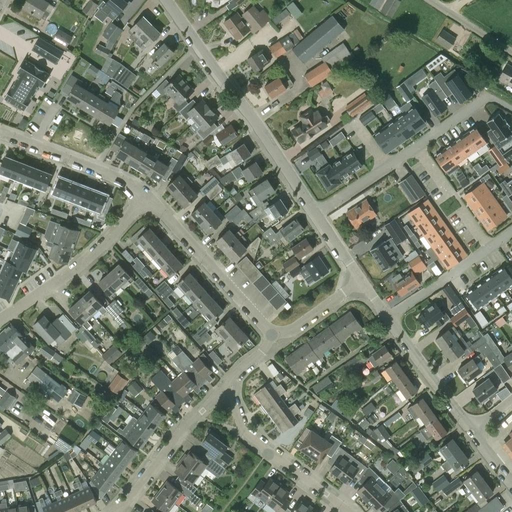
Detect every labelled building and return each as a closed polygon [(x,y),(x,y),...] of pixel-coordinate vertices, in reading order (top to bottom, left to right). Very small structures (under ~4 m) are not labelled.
[(49,3),(43,0),(27,0),(23,8),(40,19),(45,10),(50,14),(54,7),(49,4),(49,3)] [(98,5),(91,0),(89,0),(82,11),(90,17),(98,5)] [(127,0),(108,0),(106,3),(105,2),(100,8),(105,13),(111,7),(119,14),(124,8),(126,9),(131,3),(127,0)] [(383,0),(371,0),(370,3),(379,9),(383,0)] [(400,1),(397,0),(386,0),(380,11),(391,17),(400,1)] [(266,21),(253,6),(243,15),(247,20),(243,22),(237,14),(224,23),(236,41),(250,31),(251,33),(255,30),(266,21)] [(300,43),(296,45),(297,45),(292,50),(304,64),(344,29),(332,15),(300,43)] [(131,29),(134,32),(129,37),(135,43),(152,25),(144,16),(131,29)] [(272,20),(276,26),(282,21),(278,16),(272,20)] [(109,39),(106,48),(111,50),(114,42),(123,30),(112,22),(103,35),(109,39)] [(152,25),(135,43),(143,51),(161,33),(152,25)] [(51,41),(57,44),(65,49),(66,47),(72,37),(58,29),(51,41)] [(276,58),(296,45),(300,43),(298,41),(303,38),(297,29),(292,32),(293,32),(288,35),(287,35),(268,47),(276,58)] [(455,39),(443,30),(436,40),(448,49),(455,39)] [(39,37),(31,50),(56,65),(64,52),(39,37)] [(174,52),(165,43),(153,56),(156,59),(155,60),(155,61),(152,64),(157,70),(174,52)] [(353,59),(343,43),(321,58),(323,62),(304,75),(311,87),(333,73),(353,59)] [(111,50),(106,48),(98,44),(94,52),(106,58),(111,50)] [(270,61),(267,57),(262,49),(247,59),(255,71),(270,61)] [(441,54),(440,54),(438,55),(433,59),(434,59),(438,64),(446,58),(441,54)] [(114,59),(109,56),(101,70),(106,74),(114,59)] [(4,99),(24,111),(31,100),(30,99),(39,86),(42,88),(50,75),(24,59),(16,72),(20,74),(11,88),(4,99)] [(120,64),(112,78),(118,82),(126,71),(127,69),(120,64)] [(511,66),(507,64),(498,81),(505,85),(506,84),(511,87),(511,66)] [(123,86),(132,73),(127,69),(126,71),(118,82),(123,86)] [(110,78),(99,70),(95,75),(107,83),(110,78)] [(433,77),(435,80),(447,97),(453,93),(460,102),(462,100),(463,102),(471,96),(470,95),(472,93),(459,75),(458,75),(454,70),(444,78),(440,73),(433,77)] [(132,73),(123,86),(128,89),(137,76),(132,73)] [(168,93),(172,97),(187,83),(180,75),(171,84),(166,79),(156,89),(161,95),(167,92),(168,93)] [(403,81),(409,88),(417,82),(411,75),(403,81)] [(67,99),(78,105),(87,90),(80,86),(83,82),(71,76),(62,92),(69,96),(67,99)] [(285,84),(280,77),(265,87),(272,98),(292,84),(289,81),(285,84)] [(323,98),(333,91),(331,88),(332,87),(328,80),(321,84),(323,88),(319,91),(323,98)] [(426,105),(428,104),(436,115),(446,108),(441,101),(447,97),(435,80),(428,85),(432,91),(422,98),(426,105)] [(116,91),(119,86),(112,81),(109,86),(116,91)] [(403,82),(396,87),(406,101),(413,96),(403,82)] [(195,91),(187,83),(172,97),(176,102),(174,107),(179,112),(180,112),(189,104),(185,100),(195,91)] [(119,86),(116,91),(122,95),(125,90),(119,86)] [(89,112),(98,97),(87,90),(78,105),(89,112)] [(100,93),(98,97),(89,112),(100,118),(109,103),(103,100),(105,96),(100,93)] [(371,102),(364,93),(346,107),(352,116),(371,102)] [(194,107),(190,103),(189,104),(180,112),(187,120),(191,116),(196,122),(211,108),(202,99),(194,107)] [(119,110),(109,103),(100,118),(110,125),(119,110)] [(403,114),(415,130),(425,123),(413,107),(403,114)] [(219,117),(211,108),(196,122),(201,128),(197,131),(204,139),(215,129),(210,125),(219,117)] [(369,108),(358,116),(363,124),(374,115),(369,108)] [(312,111),(310,111),(302,116),(302,118),(305,122),(293,130),(300,142),(326,125),(325,123),(330,120),(327,115),(322,118),(318,111),(314,114),(312,111)] [(403,114),(393,121),(405,137),(415,130),(403,114)] [(505,119),(503,121),(498,114),(487,122),(491,129),(486,133),(498,149),(511,139),(511,138),(510,135),(511,134),(507,127),(509,125),(505,119)] [(395,144),(405,137),(393,121),(383,128),(395,144)] [(239,136),(232,124),(216,134),(224,146),(239,136)] [(464,134),(476,151),(486,144),(475,127),(464,134)] [(395,144),(383,128),(373,135),(385,152),(395,144)] [(116,156),(127,162),(136,147),(131,144),(133,141),(120,133),(111,149),(118,153),(116,156)] [(147,143),(151,137),(144,134),(141,139),(147,143)] [(214,138),(210,134),(203,141),(207,145),(214,138)] [(464,134),(455,141),(466,158),(476,151),(464,134)] [(334,138),(329,141),(332,146),(337,143),(334,138)] [(167,144),(160,140),(156,146),(163,150),(167,144)] [(466,158),(455,141),(445,148),(457,165),(466,158)] [(230,152),(220,159),(221,162),(223,165),(234,158),(238,163),(251,154),(244,143),(230,152)] [(188,147),(182,144),(179,150),(185,153),(188,147)] [(506,162),(495,146),(488,151),(500,167),(506,162)] [(147,153),(136,147),(127,162),(138,169),(147,153)] [(311,161),(321,155),(316,147),(306,154),(311,161)] [(435,156),(448,175),(458,167),(457,165),(445,148),(435,156)] [(511,148),(502,155),(507,162),(511,158),(511,148)] [(169,162),(175,165),(182,153),(176,150),(169,162)] [(340,159),(350,174),(362,167),(352,151),(340,159)] [(138,169),(149,175),(158,160),(147,153),(138,169)] [(182,153),(175,165),(172,171),(177,174),(188,157),(182,153)] [(217,155),(204,163),(209,170),(221,162),(220,159),(217,155)] [(0,169),(0,173),(11,177),(17,161),(5,157),(0,169)] [(340,159),(330,165),(340,181),(350,174),(340,159)] [(158,160),(149,175),(160,182),(169,166),(158,160)] [(29,166),(17,161),(11,177),(22,182),(29,166)] [(240,166),(232,171),(236,178),(238,180),(245,175),(249,181),(263,172),(256,162),(242,170),(240,166)] [(340,182),(340,181),(330,165),(328,163),(316,171),(328,190),(340,182)] [(22,182),(34,186),(40,170),(29,166),(22,182)] [(52,175),(40,170),(34,186),(46,191),(52,175)] [(224,186),(236,178),(232,171),(222,178),(220,179),(224,186)] [(188,176),(184,180),(179,175),(167,187),(176,196),(188,185),(193,181),(188,176)] [(411,175),(399,184),(412,203),(424,195),(411,175)] [(54,194),(66,199),(72,183),(60,178),(54,194)] [(203,196),(206,194),(215,186),(218,184),(218,183),(213,178),(210,180),(198,191),(203,196)] [(469,183),(466,178),(459,182),(463,188),(469,183)] [(250,196),(258,207),(259,206),(264,203),(262,200),(275,191),(268,179),(249,192),(251,195),(250,196)] [(504,180),(499,184),(508,197),(511,194),(511,179),(506,183),(504,180)] [(83,187),(72,183),(66,199),(77,203),(83,187)] [(473,206),(490,194),(482,183),(465,195),(473,206)] [(218,184),(215,186),(206,194),(211,199),(223,189),(218,184)] [(188,185),(176,196),(185,206),(197,195),(188,185)] [(95,191),(83,187),(77,203),(88,207),(95,191)] [(106,196),(95,191),(88,207),(100,212),(106,196)] [(498,205),(490,194),(473,206),(481,217),(498,205)] [(259,206),(258,207),(249,213),(256,222),(271,212),(276,218),(288,210),(280,199),(270,206),(270,204),(267,200),(264,203),(259,206)] [(376,215),(366,200),(346,213),(356,228),(376,215)] [(416,225),(433,213),(425,201),(408,213),(416,225)] [(213,211),(205,202),(191,214),(200,223),(213,211)] [(230,220),(232,218),(242,210),(237,205),(236,206),(225,215),(230,220)] [(506,217),(498,205),(481,217),(489,229),(506,217)] [(213,211),(200,223),(209,233),(222,221),(222,220),(225,218),(216,209),(213,211)] [(248,214),(243,209),(242,210),(232,218),(237,224),(248,214)] [(424,236),(441,224),(433,213),(416,225),(424,236)] [(20,223),(20,224),(26,226),(30,217),(24,215),(20,223)] [(263,235),(267,241),(269,239),(273,244),(285,235),(290,241),(305,229),(296,218),(276,234),(271,227),(263,234),(263,235)] [(394,219),(384,226),(397,244),(406,238),(394,219)] [(73,248),(79,231),(56,223),(51,240),(73,248)] [(30,229),(19,224),(15,234),(26,239),(30,229)] [(441,224),(424,236),(432,247),(449,235),(441,224)] [(225,251),(245,233),(241,229),(239,231),(234,225),(216,241),(225,251)] [(140,243),(146,249),(159,237),(150,228),(147,230),(144,227),(130,239),(137,246),(140,243)] [(245,233),(225,251),(233,261),(247,249),(242,243),(249,237),(245,233)] [(449,235),(432,247),(440,258),(457,246),(449,235)] [(167,247),(159,237),(146,249),(154,258),(167,247)] [(261,239),(259,237),(248,245),(256,255),(261,239)] [(313,248),(306,238),(292,248),(299,258),(313,248)] [(398,261),(397,260),(402,257),(390,238),(385,241),(384,241),(370,250),(383,271),(398,261)] [(73,248),(51,240),(50,242),(47,241),(46,245),(52,247),(49,257),(68,264),(68,262),(73,248)] [(36,250),(18,241),(13,252),(32,260),(36,250)] [(457,246),(440,258),(448,269),(465,257),(457,246)] [(175,256),(167,247),(154,258),(162,267),(175,256)] [(134,259),(126,249),(121,254),(130,263),(134,259)] [(17,267),(23,269),(27,271),(32,260),(13,252),(11,250),(6,261),(18,266),(17,267)] [(184,266),(175,256),(162,267),(171,277),(184,266)] [(240,269),(250,260),(246,256),(237,265),(240,269)] [(305,265),(300,268),(302,271),(301,272),(309,284),(329,271),(319,256),(305,265)] [(424,263),(418,256),(408,263),(413,271),(424,263)] [(300,264),(296,259),(285,267),(288,272),(300,264)] [(23,269),(17,267),(18,266),(6,261),(4,260),(0,269),(0,270),(19,279),(23,269)] [(240,269),(245,273),(254,265),(250,260),(240,269)] [(138,272),(141,269),(136,263),(132,266),(138,272)] [(119,265),(109,274),(120,286),(127,280),(130,283),(133,280),(119,265)] [(254,265),(245,273),(249,278),(258,269),(254,265)] [(300,268),(299,266),(290,272),(294,277),(301,272),(302,271),(300,268)] [(493,275),(504,291),(511,285),(511,282),(502,268),(493,275)] [(147,275),(141,269),(138,272),(143,279),(147,275)] [(249,278),(253,283),(262,274),(258,269),(249,278)] [(0,270),(0,281),(15,288),(19,279),(0,270)] [(393,284),(402,296),(420,284),(412,271),(402,278),(399,273),(391,278),(394,283),(393,284)] [(177,285),(186,294),(199,283),(190,273),(177,285)] [(113,292),(120,286),(109,274),(98,283),(113,299),(116,296),(113,292)] [(262,274),(253,283),(257,287),(267,279),(262,274)] [(484,281),(495,297),(504,291),(493,275),(484,281)] [(149,288),(140,278),(135,282),(144,293),(149,288)] [(267,279),(257,287),(261,291),(270,283),(267,279)] [(0,293),(10,298),(15,288),(0,281),(0,293)] [(154,290),(158,295),(168,285),(164,281),(154,290)] [(487,303),(495,297),(484,281),(475,287),(487,303)] [(194,303),(207,292),(199,283),(186,294),(194,303)] [(270,283),(261,291),(264,296),(274,287),(270,283)] [(168,285),(158,295),(169,308),(173,305),(167,299),(170,297),(168,296),(174,291),(168,285)] [(274,287),(264,296),(269,301),(279,292),(274,287)] [(487,303),(475,287),(466,294),(478,310),(487,303)] [(89,291),(79,300),(92,315),(98,310),(102,314),(107,311),(114,319),(119,315),(109,304),(104,309),(89,291)] [(215,301),(207,292),(194,303),(191,306),(196,311),(199,308),(202,312),(215,301)] [(279,292),(269,301),(273,305),(283,296),(279,292)] [(273,305),(277,310),(287,301),(283,296),(273,305)] [(87,320),(92,315),(79,300),(68,309),(83,326),(79,330),(91,343),(96,339),(86,329),(91,325),(87,320)] [(114,300),(109,304),(119,315),(123,311),(114,300)] [(223,310),(215,301),(202,312),(210,321),(204,325),(205,326),(209,331),(218,323),(214,319),(223,310)] [(425,312),(418,317),(425,328),(435,321),(439,326),(439,327),(450,319),(444,311),(442,312),(435,303),(424,310),(425,312)] [(450,310),(454,316),(465,308),(461,303),(450,310)] [(503,306),(496,310),(499,315),(505,310),(503,306)] [(172,311),(178,317),(182,314),(176,307),(172,311)] [(465,309),(450,320),(456,328),(471,317),(465,309)] [(351,311),(340,319),(350,333),(358,328),(359,330),(362,327),(351,311)] [(487,322),(479,311),(473,315),(481,327),(487,322)] [(51,324),(44,315),(33,325),(49,343),(54,339),(59,344),(71,334),(57,319),(51,324)] [(501,316),(494,322),(498,327),(505,322),(501,316)] [(225,340),(239,328),(230,317),(213,332),(218,337),(220,334),(225,340)] [(168,324),(163,319),(158,324),(163,329),(168,324)] [(186,319),(181,323),(185,328),(190,323),(186,319)] [(340,319),(329,327),(341,343),(344,341),(342,339),(350,333),(340,319)] [(21,349),(28,356),(30,354),(32,355),(37,350),(35,349),(29,342),(28,343),(11,324),(4,331),(16,343),(21,349)] [(197,341),(207,332),(209,331),(205,326),(192,337),(197,341)] [(443,350),(461,337),(453,326),(435,340),(443,350)] [(329,327),(318,335),(328,349),(335,344),(336,346),(341,343),(329,327)] [(225,345),(228,348),(232,353),(248,338),(239,328),(225,340),(228,343),(225,345)] [(16,343),(4,331),(0,334),(0,345),(6,353),(12,347),(17,353),(11,358),(18,365),(28,356),(21,349),(16,343)] [(156,338),(150,331),(142,339),(148,345),(156,338)] [(211,337),(207,332),(197,341),(200,346),(211,337)] [(495,356),(501,352),(487,333),(483,336),(487,341),(485,342),(492,352),(495,356)] [(318,335),(307,342),(319,359),(322,357),(320,355),(328,349),(318,335)] [(474,350),(477,348),(485,342),(487,341),(483,336),(470,345),(474,350)] [(461,337),(443,350),(451,361),(469,347),(461,337)] [(307,342),(297,350),(307,364),(314,359),(316,361),(319,359),(307,342)] [(477,348),(484,358),(492,352),(485,342),(477,348)] [(113,344),(100,356),(107,364),(120,353),(113,344)] [(511,346),(510,344),(509,345),(510,346),(506,349),(509,353),(503,358),(511,370),(511,346)] [(39,351),(44,355),(48,348),(43,345),(39,351)] [(391,354),(385,345),(373,354),(367,359),(374,367),(391,354)] [(299,370),(307,364),(297,350),(286,358),(297,374),(300,372),(299,370)] [(178,355),(202,382),(206,378),(210,383),(214,379),(210,375),(213,372),(206,364),(210,360),(204,354),(200,357),(194,363),(183,351),(178,355)] [(208,355),(218,365),(222,361),(213,351),(208,355)] [(367,360),(361,352),(342,366),(348,373),(367,360)] [(202,382),(178,355),(172,360),(183,372),(177,377),(191,392),(194,389),(198,394),(202,390),(197,386),(202,382)] [(480,360),(477,355),(457,370),(466,382),(480,372),(475,364),(480,360)] [(386,368),(393,378),(404,371),(396,361),(386,368)] [(272,376),(277,373),(270,363),(266,366),(272,376)] [(511,378),(501,363),(493,368),(504,383),(511,378)] [(67,390),(37,366),(27,379),(57,403),(67,390)] [(125,366),(121,372),(131,380),(136,374),(125,366)] [(319,372),(316,367),(311,370),(314,375),(319,372)] [(191,392),(177,377),(172,382),(161,370),(156,375),(180,401),(184,398),(188,402),(192,399),(188,394),(191,392)] [(411,381),(404,371),(393,378),(400,388),(411,381)] [(118,395),(127,382),(118,375),(108,388),(118,395)] [(176,405),(180,401),(156,375),(151,379),(161,391),(156,396),(169,411),(172,409),(176,414),(180,410),(176,405)] [(328,377),(310,386),(315,394),(332,385),(328,377)] [(498,389),(489,378),(473,389),(477,395),(476,397),(481,404),(488,399),(487,397),(498,389)] [(127,387),(134,396),(141,389),(134,381),(127,387)] [(411,381),(400,388),(407,398),(418,391),(411,381)] [(270,383),(254,394),(261,404),(283,388),(280,384),(274,389),(270,383)] [(283,388),(261,404),(268,414),(284,402),(280,397),(283,394),(286,392),(283,388)] [(86,396),(74,389),(67,400),(79,407),(86,396)] [(324,390),(319,396),(326,401),(330,394),(324,390)] [(0,404),(6,409),(14,398),(6,392),(0,401),(0,404)] [(414,418),(419,415),(430,407),(423,397),(407,408),(414,418)] [(346,407),(336,399),(330,406),(341,414),(346,407)] [(284,402),(268,414),(276,424),(298,407),(295,403),(291,406),(288,408),(284,402)] [(144,412),(159,424),(165,416),(150,404),(144,412)] [(298,407),(276,424),(283,433),(298,422),(294,416),(297,414),(300,411),(298,407)] [(427,425),(437,417),(430,407),(419,415),(427,425)] [(112,414),(109,411),(105,416),(104,415),(101,419),(107,423),(110,420),(109,419),(112,414)] [(353,416),(346,411),(343,415),(350,421),(353,416)] [(153,432),(159,424),(144,412),(138,420),(137,420),(153,432)] [(367,419),(371,425),(377,421),(376,419),(377,418),(374,414),(373,415),(372,414),(367,419)] [(147,440),(153,432),(137,420),(138,420),(134,417),(127,425),(131,428),(147,440)] [(359,425),(364,430),(370,424),(364,417),(358,423),(359,424),(359,425)] [(437,417),(427,425),(419,430),(426,440),(434,435),(437,439),(447,432),(437,417)] [(0,444),(1,445),(12,436),(6,429),(1,433),(0,432),(0,427),(2,425),(0,422),(0,444)] [(369,435),(380,444),(386,439),(390,437),(381,424),(372,430),(369,435)] [(120,427),(117,431),(140,448),(147,440),(131,428),(127,425),(124,430),(120,427)] [(300,449),(310,455),(322,438),(312,431),(306,427),(298,440),(303,443),(300,449)] [(91,431),(86,437),(89,440),(94,444),(100,436),(92,430),(91,431)] [(215,454),(211,458),(224,469),(232,459),(223,452),(228,447),(218,439),(219,438),(210,430),(206,435),(208,437),(202,444),(215,454)] [(333,455),(339,446),(341,442),(332,436),(328,442),(322,438),(310,455),(320,462),(328,451),(333,455)] [(54,448),(65,450),(67,442),(56,439),(54,448)] [(122,439),(116,448),(132,459),(138,451),(122,439)] [(380,444),(392,453),(395,448),(392,445),(386,439),(380,444)] [(448,458),(460,449),(452,439),(440,448),(448,458)] [(366,440),(363,444),(370,449),(373,444),(366,440)] [(416,449),(411,442),(399,450),(405,457),(416,449)] [(353,458),(339,446),(333,455),(332,456),(337,460),(330,470),(339,477),(353,458)] [(125,468),(132,459),(116,448),(110,456),(125,468)] [(460,449),(448,458),(448,459),(440,465),(446,472),(454,466),(456,469),(468,460),(460,449)] [(186,454),(181,460),(200,475),(205,468),(218,478),(225,469),(224,469),(211,458),(206,454),(202,460),(191,451),(187,456),(186,454)] [(104,464),(119,476),(125,468),(110,456),(106,453),(100,461),(104,464)] [(433,460),(427,453),(419,460),(424,467),(433,460)] [(353,458),(339,477),(347,484),(355,474),(360,478),(368,469),(353,458)] [(392,474),(399,467),(391,459),(384,466),(392,474)] [(200,475),(181,460),(176,466),(178,468),(175,472),(184,479),(181,484),(182,484),(191,492),(193,493),(197,489),(192,485),(200,475)] [(97,472),(113,484),(119,476),(104,464),(100,461),(100,462),(99,461),(97,465),(101,468),(97,472)] [(415,473),(422,465),(417,462),(411,470),(415,473)] [(366,502),(381,487),(375,481),(379,477),(369,467),(368,469),(360,478),(360,479),(365,484),(357,492),(366,502)] [(466,495),(472,491),(485,481),(477,471),(464,480),(468,485),(463,489),(462,491),(465,495),(466,495)] [(113,484),(97,472),(89,482),(101,499),(113,484)] [(442,488),(450,482),(444,474),(433,483),(439,491),(442,488)] [(450,482),(442,488),(447,495),(463,483),(458,477),(450,483),(450,482)] [(257,496),(267,503),(281,484),(275,480),(274,482),(270,479),(264,487),(258,483),(251,493),(247,497),(253,502),(257,496)] [(160,491),(175,503),(183,493),(188,497),(189,500),(195,505),(200,498),(193,493),(191,492),(182,484),(181,484),(178,489),(167,481),(160,491)] [(485,481),(472,491),(480,501),(493,492),(485,481)] [(283,511),(287,508),(286,508),(290,503),(288,505),(283,502),(289,493),(285,490),(287,488),(281,484),(267,503),(276,510),(274,511),(283,511)] [(89,486),(80,491),(87,506),(96,502),(89,486)] [(381,487),(366,502),(376,511),(384,503),(389,508),(390,508),(400,500),(406,495),(398,488),(394,492),(391,489),(387,493),(381,487)] [(80,491),(70,495),(77,510),(87,506),(80,491)] [(168,511),(175,503),(160,491),(152,502),(161,509),(159,511),(168,511)] [(70,495),(61,499),(67,511),(73,511),(77,510),(70,495)] [(495,511),(504,506),(496,496),(481,508),(478,510),(479,511),(478,511),(495,511)] [(55,511),(52,503),(46,506),(42,498),(39,499),(39,501),(36,502),(38,511),(55,511)] [(61,499),(52,503),(55,511),(67,511),(61,499)] [(408,511),(400,500),(390,508),(392,511),(408,511)] [(292,511),(287,508),(283,511),(307,511),(311,507),(305,502),(304,504),(300,501),(292,511)] [(478,510),(481,508),(477,503),(467,510),(463,511),(478,511),(479,511),(478,510)]
